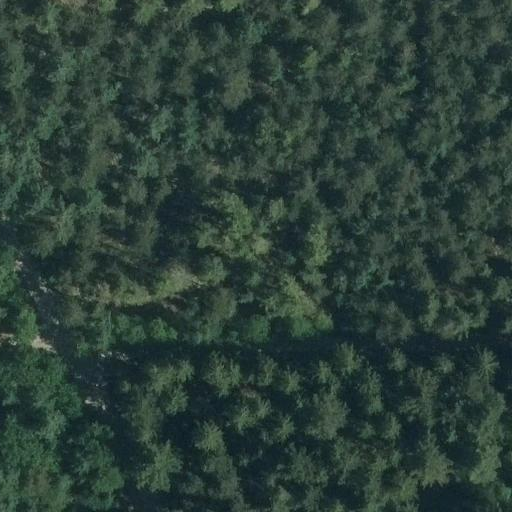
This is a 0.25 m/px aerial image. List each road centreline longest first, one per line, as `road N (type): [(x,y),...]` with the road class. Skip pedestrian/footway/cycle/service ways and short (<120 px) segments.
road 1 (track): [(69,347),(153,511)]
road 2 (track): [(0,208),(69,347)]
